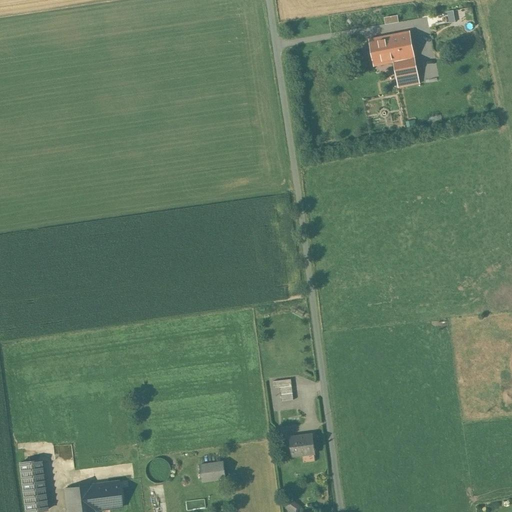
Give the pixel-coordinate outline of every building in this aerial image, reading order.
[(446,11),(448,23),(454,22),(452,10),(446,11)] [(409,32),(395,34),(396,42),(384,45),(386,54),(391,53),(393,62),(391,62),(397,94),(420,90),(409,32)] [(395,34),(370,39),(374,65),(391,62),(393,62),(391,53),(386,54),(384,45),(396,42),(395,34)] [(291,379),(273,381),(274,388),(280,387),(281,401),(293,400),(291,379)] [(312,435),(290,438),(290,443),(285,444),(286,450),(291,449),(292,456),(315,453),(312,435)] [(37,456),(17,459),(24,509),(44,506),(37,456)] [(170,475),(171,470),(170,466),(167,462),(163,459),(158,458),(153,459),(149,462),(147,466),(146,471),(147,475),(150,479),(154,482),(159,483),(163,482),(167,479),(170,475)] [(224,462),(199,465),(202,482),(226,478),(224,462)] [(118,482),(65,489),(68,511),(94,511),(94,510),(122,507),(118,482)] [(297,505),(289,498),(285,504),(293,510),(297,505)]
